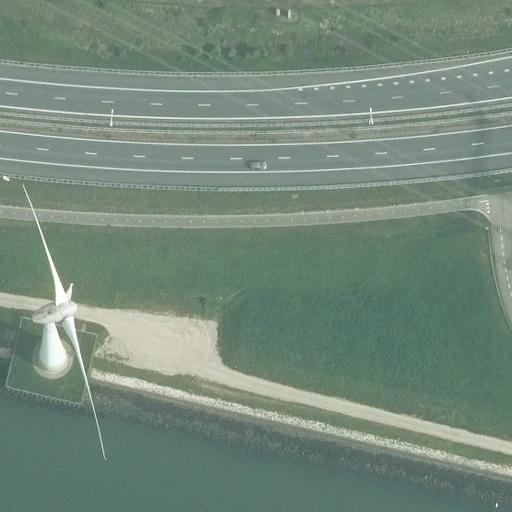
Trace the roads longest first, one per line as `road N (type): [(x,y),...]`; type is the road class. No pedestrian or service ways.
road 1 (track): [(511,447),(220,372),(111,317),(0,297)]
road 2 (motorway): [(511,87),(198,113),(0,96)]
road 3 (motorway): [(0,140),(214,156),(511,136)]
